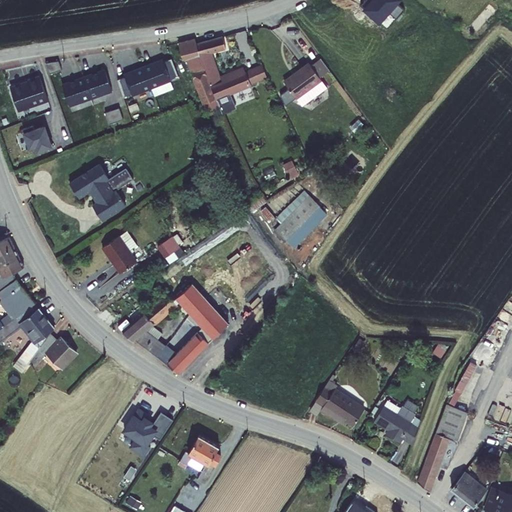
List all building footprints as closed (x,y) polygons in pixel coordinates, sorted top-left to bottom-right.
[(196,44),(214,93),(248,81),(244,69),(242,63),(228,67),(230,73),(216,77),(214,74),(217,73),(211,53),(224,49),(221,38),(196,44)] [(214,93),(196,44),(195,39),(179,44),(184,60),(188,59),(202,96),(214,93)] [(280,79),(296,102),(321,84),(315,75),(325,69),(316,57),(307,63),(305,61),(280,79)] [(164,64),(144,71),(153,92),(172,85),(171,83),(179,80),(172,63),(164,66),(164,64)] [(248,81),(267,75),(262,63),(244,69),(248,81)] [(59,73),(56,64),(43,67),(47,77),(59,73)] [(153,92),(144,71),(125,79),(126,82),(117,85),(123,103),(133,99),(133,100),(153,92)] [(89,102),(110,93),(102,72),(94,75),(95,76),(90,78),(89,77),(81,81),(89,102)] [(32,109),(46,104),(37,79),(25,83),(26,85),(8,91),(16,113),(31,107),(32,109)] [(89,102),(81,81),(72,84),(73,85),(68,87),(67,86),(60,89),(68,110),(89,102)] [(109,127),(123,121),(118,110),(104,115),(109,127)] [(47,138),(43,128),(33,132),(32,129),(21,132),(29,152),(35,150),(37,155),(53,149),(50,143),(48,144),(46,139),(47,138)] [(111,178),(101,163),(72,182),(81,197),(92,190),(99,201),(95,204),(104,219),(128,204),(118,189),(115,191),(108,180),(111,178)] [(268,230),(278,242),(313,209),(302,197),(268,230)] [(121,234),(105,246),(122,272),(139,260),(121,234)] [(0,252),(13,245),(8,236),(0,239),(0,252)] [(167,261),(182,251),(174,240),(160,250),(167,261)] [(0,263),(19,254),(13,245),(0,252),(0,263)] [(0,275),(13,270),(24,264),(19,254),(0,263),(0,275)] [(257,292),(235,267),(199,300),(222,326),(257,292)] [(0,275),(0,287),(10,302),(26,289),(13,270),(0,275)] [(195,280),(188,286),(198,298),(205,292),(195,280)] [(188,286),(184,289),(178,282),(123,330),(134,339),(135,338),(177,371),(222,326),(199,300),(198,298),(188,286)] [(10,302),(18,313),(34,301),(26,289),(10,302)] [(18,313),(15,315),(17,317),(36,303),(34,301),(18,313)] [(28,361),(29,360),(49,331),(52,326),(36,303),(17,317),(7,325),(9,328),(21,319),(33,336),(22,354),(28,361)] [(5,323),(7,325),(17,317),(15,315),(5,323)] [(44,353),(59,370),(75,356),(60,338),(57,341),(49,331),(29,360),(36,365),(43,353),(41,352),(44,348),(46,351),(44,353)] [(340,413),(354,423),(365,405),(336,386),(338,383),(330,377),(316,398),(324,403),(322,406),(338,416),(340,413)] [(418,481),(428,489),(449,435),(457,438),(468,408),(448,401),(418,481)] [(404,436),(414,443),(423,419),(416,415),(416,412),(405,405),(402,405),(398,412),(385,403),(375,419),(393,430),(391,434),(401,441),(404,436)] [(132,445),(146,455),(172,416),(161,409),(154,419),(137,407),(122,429),(136,438),(132,445)] [(212,438),(200,431),(190,450),(186,448),(181,458),(187,462),(189,459),(197,463),(212,438)] [(221,443),(212,438),(197,463),(206,468),(204,472),(208,474),(223,449),(219,447),(221,443)] [(451,487),(473,505),(488,487),(466,469),(451,487)] [(486,507),(499,511),(511,511),(511,493),(493,487),(486,507)] [(194,511),(198,507),(180,495),(169,509),(174,511),(194,511)]
